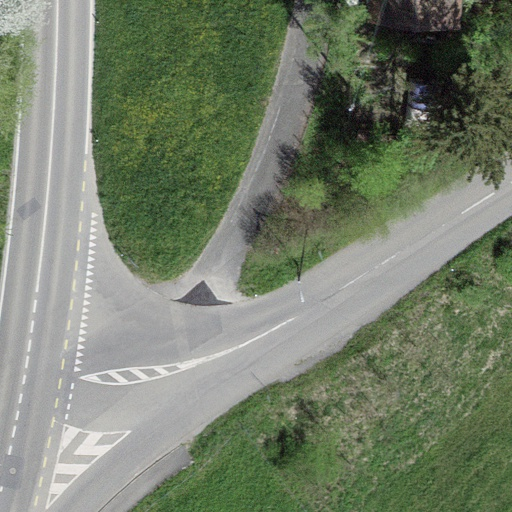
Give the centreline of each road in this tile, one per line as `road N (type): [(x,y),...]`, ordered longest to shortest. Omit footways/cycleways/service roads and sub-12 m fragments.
road 1 (tertiary): [(24,379),(122,379),(231,352),(511,183)]
road 2 (secondary): [(57,0),(52,166),(24,379)]
road 3 (secondary): [(24,379),(0,502)]
